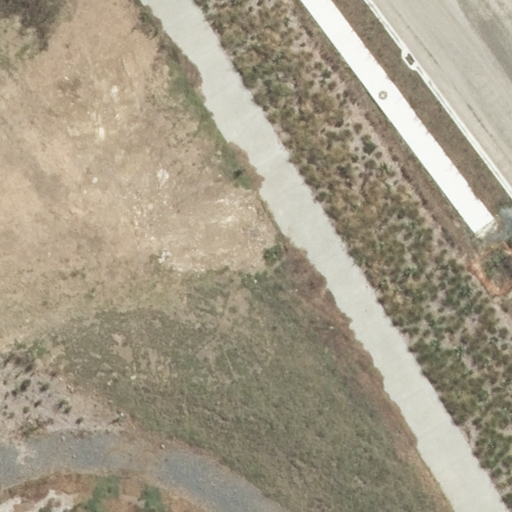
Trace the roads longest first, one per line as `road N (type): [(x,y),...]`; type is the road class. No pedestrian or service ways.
road 1 (track): [(478,511),(164,0)]
road 2 (track): [(0,447),(38,433),(152,443),(262,511)]
